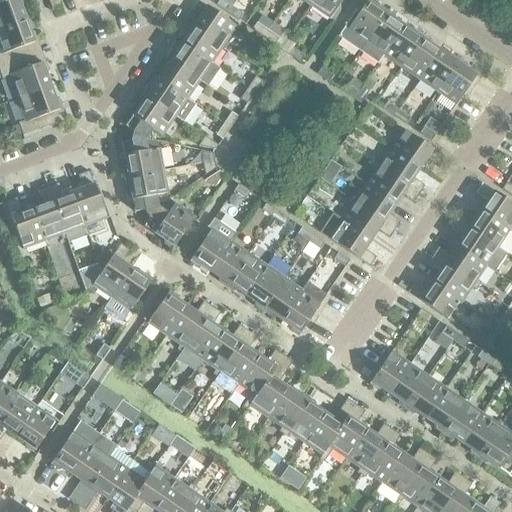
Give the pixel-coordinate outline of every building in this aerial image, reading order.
[(0,0),(0,28),(26,19),(21,6),(23,5),(24,3),(22,0),(0,0)] [(48,0),(51,9),(62,5),(60,0),(48,0)] [(227,13),(232,6),(222,0),(219,0),(216,5),(227,13)] [(314,0),(310,6),(329,19),(341,0),(314,0)] [(344,0),(341,0),(329,19),(333,21),(346,1),(344,0)] [(347,30),(344,28),(337,36),(360,52),(365,43),(388,11),(381,6),(378,6),(377,8),(367,1),(360,11),(347,30)] [(195,16),(191,23),(223,45),(236,26),(207,6),(200,16),(198,15),(195,16)] [(243,14),(232,6),(227,13),(239,21),(243,14)] [(356,9),(344,28),(347,30),(360,11),(356,9)] [(388,11),(365,43),(383,56),(404,26),(394,20),(395,18),(395,15),(388,11)] [(26,19),(0,28),(0,66),(41,52),(34,32),(32,31),(30,32),(26,19)] [(188,34),(182,43),(211,63),(223,45),(191,23),(186,30),(186,33),(188,34)] [(256,23),(252,29),(263,37),(267,31),(256,23)] [(413,32),(404,26),(383,56),(401,68),(423,35),(416,30),(414,31),(413,32)] [(279,38),(267,31),(263,37),(274,45),(279,38)] [(430,40),(423,35),(401,68),(419,80),(439,50),(430,44),(431,42),(430,40)] [(211,63),(182,43),(175,52),(174,51),(171,52),(166,59),(199,81),(211,63)] [(292,48),(288,54),(299,62),(304,55),(292,48)] [(439,50),(419,80),(437,92),(459,59),(452,55),(450,55),(448,56),(439,50)] [(279,56),(273,51),(265,63),(271,67),(279,56)] [(48,71),(41,52),(0,66),(0,74),(2,80),(9,77),(17,99),(50,87),(46,74),(48,73),(48,71)] [(163,69),(157,79),(187,99),(199,81),(166,59),(162,66),(162,68),(163,69)] [(459,59),(437,92),(456,105),(476,75),(466,68),(467,67),(466,64),(459,59)] [(321,68),(317,74),(328,82),(333,75),(321,68)] [(254,92),(262,81),(255,76),(248,88),(254,92)] [(187,99),(157,79),(151,88),(149,87),(147,88),(142,94),(175,117),(187,99)] [(358,92),(347,85),(342,91),(353,99),(358,92)] [(363,85),(358,92),(353,99),(360,104),(369,90),(363,85)] [(50,87),(17,99),(25,121),(18,123),(23,136),(66,120),(59,100),(57,98),(55,99),(50,87)] [(246,104),(254,92),(248,88),(240,99),(246,104)] [(175,117),(142,94),(137,102),(137,105),(139,106),(125,126),(133,131),(132,136),(145,139),(152,130),(161,136),(175,117)] [(387,102),(383,108),(394,116),(399,110),(387,102)] [(410,117),(399,110),(394,116),(405,124),(410,117)] [(230,128),(238,117),(231,112),(223,124),(230,128)] [(222,139),(230,128),(223,124),(216,135),(222,139)] [(399,134),(389,148),(419,168),(426,159),(437,167),(444,157),(398,126),(395,132),(399,134)] [(424,127),(419,133),(431,141),(435,135),(424,127)] [(145,139),(132,136),(131,141),(121,143),(125,163),(123,164),(122,166),(124,178),(163,171),(159,148),(147,151),(145,139)] [(215,150),(218,146),(205,137),(198,147),(215,150)] [(376,159),(373,163),(419,194),(424,186),(413,178),(419,168),(389,148),(380,162),(376,159)] [(214,161),(213,153),(200,151),(202,163),(214,161)] [(215,169),(214,161),(202,163),(205,176),(215,169)] [(419,194),(373,163),(370,167),(374,170),(365,184),(395,204),(401,195),(413,203),(419,194)] [(325,169),(319,178),(328,184),(334,176),(325,169)] [(106,218),(94,185),(89,171),(78,175),(83,188),(72,192),(85,226),(106,218)] [(167,193),(163,171),(124,178),(126,186),(128,188),(130,188),(134,212),(144,210),(146,214),(158,207),(156,195),(167,193)] [(223,174),(219,171),(204,181),(214,187),(223,174)] [(57,183),(47,187),(66,238),(71,237),(69,232),(85,226),(72,192),(61,196),(57,183)] [(109,217),(97,183),(94,185),(106,218),(109,217)] [(480,210),(510,231),(511,228),(511,204),(482,183),(475,193),(487,201),(480,210)] [(511,187),(506,183),(501,189),(511,196),(511,187)] [(233,191),(234,191),(245,199),(249,192),(238,184),(233,191)] [(352,195),(349,199),(394,230),(400,221),(388,213),(395,204),(365,184),(355,197),(352,195)] [(42,203),(32,207),(44,241),(60,235),(61,240),(66,238),(47,187),(37,190),(42,203)] [(44,241),(32,207),(21,211),(16,198),(5,202),(23,249),(44,241)] [(308,210),(313,203),(306,198),(301,206),(308,210)] [(350,205),(340,219),(370,240),(377,230),(388,238),(394,230),(349,199),(346,203),(350,205)] [(277,211),(266,203),(261,210),(273,217),(277,211)] [(158,207),(146,214),(149,218),(144,226),(164,240),(163,242),(164,244),(172,250),(194,217),(174,204),(168,213),(158,207)] [(462,212),(457,220),(502,251),(505,247),(501,245),(510,231),(480,210),(474,219),(462,212)] [(288,219),(277,211),(273,217),(284,225),(288,219)] [(210,272),(230,242),(236,233),(215,219),(209,227),(211,229),(189,262),(197,267),(199,267),(201,265),(210,272)] [(370,240),(340,219),(331,233),(327,230),(324,235),(369,266),(376,257),(364,249),(370,240)] [(502,251),(457,220),(451,228),(463,236),(456,246),(486,266),(496,253),(499,255),(502,251)] [(313,235),(301,227),(297,234),(308,242),(313,235)] [(308,242),(297,234),(292,241),(303,249),(308,242)] [(324,243),(313,235),(308,242),(320,250),(324,243)] [(248,254),(230,242),(210,272),(219,278),(218,279),(219,282),(226,287),(248,254)] [(111,298),(131,268),(122,262),(130,251),(120,244),(116,250),(112,256),(101,272),(93,284),(89,289),(94,293),(97,289),(111,298)] [(486,266),(456,246),(450,255),(438,247),(432,256),(478,287),(480,283),(477,280),(486,266)] [(101,272),(112,256),(110,251),(96,256),(101,272)] [(349,260),(338,252),(333,259),(345,267),(349,260)] [(266,266),(248,254),(226,287),(233,291),(235,291),(236,290),(246,296),(266,266)] [(478,287),(432,256),(427,264),(438,272),(432,282),(462,302),(471,288),(475,291),(478,287)] [(284,278),(266,266),(246,296),(255,302),(254,304),(254,306),(261,311),(284,278)] [(131,268),(111,298),(130,311),(152,278),(144,273),(141,273),(140,275),(131,268)] [(86,290),(89,289),(93,284),(91,277),(82,280),(86,290)] [(284,278),(261,311),(268,316),(271,316),(272,314),(281,320),(302,290),(284,278)] [(462,302),(432,282),(425,291),(414,283),(407,292),(453,323),(456,318),(452,316),(462,302)] [(166,336),(186,306),(177,300),(178,298),(177,296),(169,290),(147,323),(166,336)] [(302,290),(281,320),(290,327),(289,328),(290,331),(298,336),(320,303),(302,290)] [(56,300),(54,293),(39,298),(41,306),(56,300)] [(73,297),(59,303),(63,310),(76,305),(73,297)] [(204,318),(212,307),(203,301),(199,307),(202,309),(199,315),(204,318)] [(186,306),(166,336),(180,345),(177,349),(181,352),(204,318),(199,315),(186,306)] [(220,312),(212,307),(204,318),(209,322),(213,317),(216,319),(220,312)] [(416,315),(416,316),(427,323),(432,317),(420,309),(416,315)] [(421,332),(427,323),(416,316),(410,325),(421,332)] [(222,330),(209,322),(204,318),(181,352),(185,355),(188,351),(202,360),(222,330)] [(240,343),(248,331),(239,325),(235,332),(238,334),(235,339),(240,343)] [(445,350),(451,340),(456,333),(446,326),(441,333),(434,342),(445,350)] [(479,328),(474,336),(474,337),(483,342),(488,334),(479,328)] [(235,339),(222,330),(202,360),(215,369),(212,374),(217,377),(240,343),(235,339)] [(256,337),(248,331),(240,343),(245,346),(248,341),(252,343),(256,337)] [(468,342),(456,333),(451,340),(464,348),(468,342)] [(240,343),(217,377),(221,379),(223,375),(237,385),(258,355),(245,346),(240,343)] [(102,359),(110,349),(103,344),(96,355),(102,359)] [(276,368),(284,356),(275,350),(271,356),(274,358),(270,363),(276,368)] [(493,358),(481,350),(477,357),(488,365),(493,358)] [(51,351),(48,355),(64,366),(67,362),(51,351)] [(390,394),(410,365),(391,352),(369,384),(377,390),(379,389),(380,388),(390,394)] [(126,360),(120,356),(120,355),(112,366),(119,370),(126,360)] [(258,355),(237,385),(251,394),(247,400),(251,403),(270,376),(276,368),(270,363),(258,355)] [(282,377),(288,368),(292,362),(285,356),(284,356),(276,368),(270,376),(275,380),(279,374),(282,377)] [(504,366),(493,358),(488,365),(499,372),(504,366)] [(428,377),(410,365),(390,394),(399,401),(398,402),(398,405),(405,409),(428,377)] [(82,389),(89,378),(83,374),(75,385),(82,389)] [(270,376),(251,403),(249,405),(267,418),(287,388),(275,380),(270,376)] [(446,389),(428,377),(405,409),(412,414),(415,414),(416,412),(425,419),(446,389)] [(0,383),(0,421),(21,391),(17,388),(14,392),(0,383)] [(98,400),(106,390),(99,385),(92,396),(98,400)] [(285,430),(308,397),(298,390),(295,391),(294,392),(287,388),(267,418),(285,430)] [(446,389),(425,419),(434,425),(434,426),(434,429),(441,434),(463,401),(446,389)] [(21,391),(0,421),(0,439),(6,430),(16,437),(36,407),(22,398),(25,394),(21,391)] [(304,443),(324,413),(315,406),(315,405),(315,402),(308,397),(285,430),(304,443)] [(181,413),(187,404),(178,398),(173,407),(181,413)] [(347,399),(341,407),(349,413),(355,405),(347,399)] [(41,400),(36,407),(16,437),(25,443),(24,444),(25,447),(33,453),(55,420),(59,423),(64,416),(41,400)] [(481,413),(463,401),(441,434),(448,439),(451,438),(452,437),(461,443),(481,413)] [(364,411),(355,405),(349,413),(347,416),(353,420),(357,415),(360,417),(364,411)] [(324,413),(304,443),(322,455),(319,459),(323,462),(328,456),(323,452),(347,416),(349,413),(341,407),(333,419),(324,413)] [(499,425),(481,413),(461,443),(470,449),(469,451),(470,453),(477,458),(499,425)] [(366,429),(353,420),(347,416),(323,452),(328,456),(332,449),(346,459),(366,429)] [(384,441),(392,429),(383,424),(379,430),(382,432),(379,437),(384,441)] [(511,448),(511,434),(499,425),(477,458),(484,463),(487,463),(488,462),(508,475),(511,470),(511,448)] [(366,429),(346,459),(359,468),(357,472),(361,475),(384,441),(379,437),(366,429)] [(400,435),(392,429),(384,441),(389,444),(393,439),(396,441),(400,435)] [(71,474),(91,445),(72,432),(50,464),(58,470),(61,469),(62,468),(71,474)] [(402,453),(389,444),(384,441),(361,475),(365,478),(368,474),(381,483),(402,453)] [(194,449),(187,444),(181,454),(187,459),(194,449)] [(91,445),(71,474),(80,481),(68,499),(76,505),(112,453),(108,450),(105,454),(91,445)] [(419,465),(427,454),(419,448),(415,454),(418,456),(414,462),(419,465)] [(112,453),(76,505),(85,510),(97,492),(107,499),(132,462),(114,449),(112,453)] [(402,453),(381,483),(376,491),(394,503),(396,499),(419,465),(414,462),(402,453)] [(436,459),(427,454),(419,465),(425,469),(428,463),(432,466),(436,459)] [(149,474),(132,462),(107,499),(116,505),(111,511),(125,511),(128,508),(127,508),(149,474)] [(157,462),(149,474),(127,508),(128,508),(133,511),(137,511),(144,502),(153,509),(174,479),(160,469),(163,465),(157,462)] [(419,465),(396,499),(400,502),(403,498),(417,507),(437,477),(425,469),(419,465)] [(455,490),(463,478),(455,472),(450,479),(454,481),(450,486),(455,490)] [(437,477),(417,507),(423,511),(440,511),(455,490),(450,486),(437,477)] [(472,484),(463,478),(455,490),(460,493),(464,488),(467,490),(472,484)] [(174,479),(153,509),(157,511),(177,511),(194,487),(191,485),(190,484),(187,488),(174,479)] [(194,487),(177,511),(203,511),(209,503),(195,494),(198,490),(194,487)] [(466,511),(473,502),(460,493),(455,490),(440,511),(466,511)] [(489,505),(486,510),(488,511),(493,511),(500,503),(490,497),(486,503),(489,505)] [(488,511),(486,510),(473,502),(466,511),(488,511)] [(221,511),(209,503),(203,511),(229,511),(230,511),(226,509),(223,511),(221,511)]
